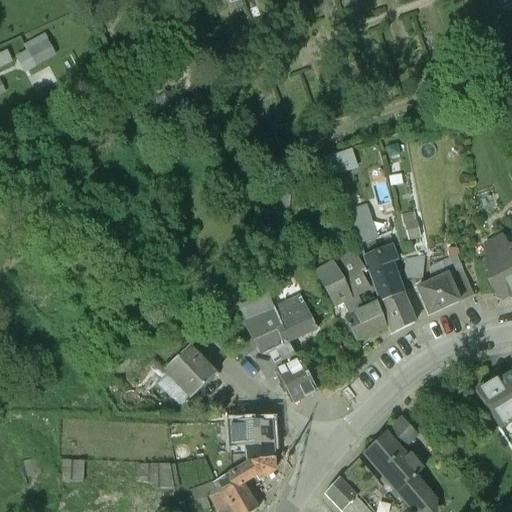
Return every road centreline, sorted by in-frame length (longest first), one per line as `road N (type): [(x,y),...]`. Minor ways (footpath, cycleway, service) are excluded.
road 1 (residential): [(325,449),(124,255),(0,162)]
road 2 (tertiary): [(325,449),(411,369),(471,340),(511,331)]
